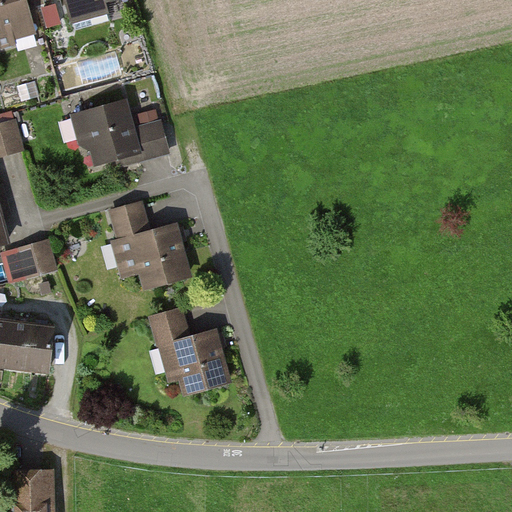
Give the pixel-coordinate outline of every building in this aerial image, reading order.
[(0,0),(0,43),(40,32),(30,0),(0,0)] [(70,0),(77,23),(132,7),(129,0),(70,0)] [(133,99),(78,114),(93,168),(119,161),(122,169),(175,154),(166,121),(141,128),(133,99)] [(20,122),(0,127),(0,160),(28,152),(20,122)] [(6,202),(0,203),(0,248),(17,244),(6,202)] [(123,243),(158,233),(149,202),(114,212),(123,243)] [(201,279),(185,225),(158,233),(123,243),(116,245),(127,284),(148,278),(152,294),(201,279)] [(57,242),(23,251),(32,282),(65,273),(57,242)] [(188,311),(154,322),(162,349),(197,338),(188,311)] [(63,326),(0,317),(0,370),(56,378),(63,326)] [(197,338),(162,349),(174,388),(189,384),(195,402),(241,387),(223,330),(197,338)] [(61,511),(61,472),(15,473),(15,511),(61,511)]
